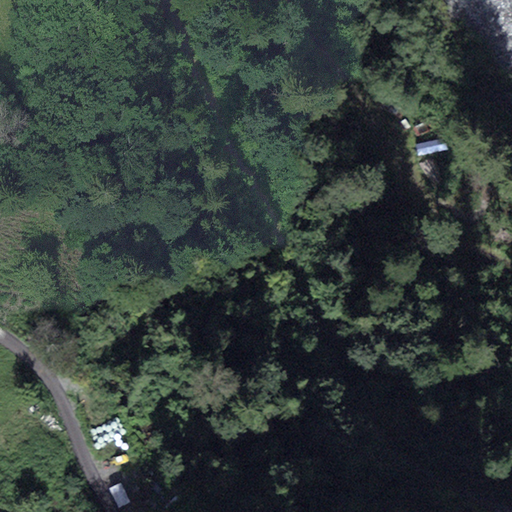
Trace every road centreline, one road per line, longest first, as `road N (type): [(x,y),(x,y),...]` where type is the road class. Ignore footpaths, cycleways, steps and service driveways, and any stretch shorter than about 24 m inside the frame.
road 1 (track): [(419,198),(280,0)]
road 2 (unclassified): [(111,511),(55,388),(0,334)]
